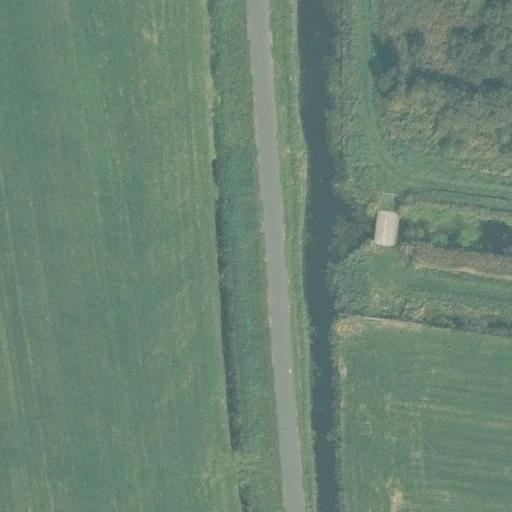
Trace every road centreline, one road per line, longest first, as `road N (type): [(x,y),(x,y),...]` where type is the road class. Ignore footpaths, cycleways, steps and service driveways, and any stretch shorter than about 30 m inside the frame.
road 1 (tertiary): [(286,511),(254,0)]
road 2 (track): [(368,0),(368,92),(391,178),(379,276),(511,292)]
road 3 (track): [(511,193),(391,178)]
